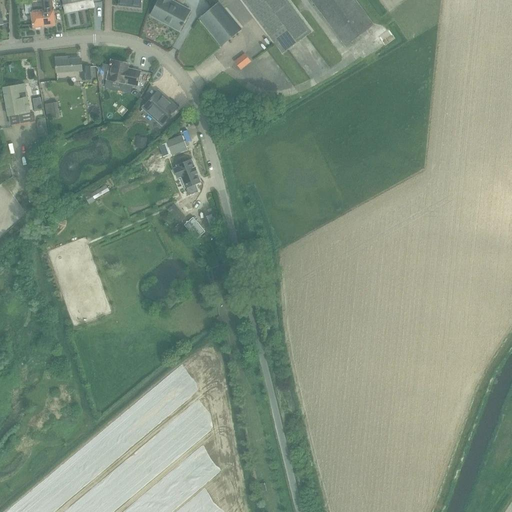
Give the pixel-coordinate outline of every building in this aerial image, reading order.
[(29,0),(33,28),(44,27),(40,0),(29,0)] [(40,0),(44,27),(55,26),(52,0),(40,0)] [(92,0),(63,0),(66,12),(94,6),(92,0)] [(119,0),(119,6),(140,8),(141,0),(119,0)] [(179,31),(184,22),(190,11),(172,1),(172,0),(159,0),(151,15),(179,31)] [(312,32),(287,0),(242,0),(283,54),(312,32)] [(356,0),(311,0),(346,46),(374,25),(356,0)] [(199,19),(221,46),(241,29),(219,2),(199,19)] [(244,54),(234,62),(241,70),(251,61),(244,54)] [(56,61),(56,71),(57,73),(81,71),(82,80),(91,79),(90,66),(82,67),(81,59),(56,61)] [(137,87),(138,81),(140,71),(128,69),(129,64),(111,60),(107,81),(137,87)] [(11,125),(21,123),(35,121),(34,114),(30,115),(25,84),(3,88),(8,116),(9,116),(11,125)] [(144,99),(148,103),(143,108),(162,125),(175,110),(168,104),(167,104),(164,101),(166,98),(159,91),(157,92),(151,86),(151,85),(144,99)] [(45,103),(47,117),(53,117),(53,118),(60,117),(58,102),(45,103)] [(38,125),(41,145),(50,143),(46,118),(41,119),(42,124),(38,125)] [(183,135),(167,141),(171,154),(188,148),(183,135)] [(181,177),(189,195),(192,194),(198,192),(195,184),(200,182),(197,174),(198,173),(195,168),(191,160),(177,166),(178,167),(174,169),(178,178),(181,177)] [(141,161),(132,166),(136,173),(145,169),(141,161)] [(148,178),(165,176),(163,166),(146,168),(148,178)] [(89,191),(84,194),(89,204),(95,201),(89,191)] [(186,219),(173,205),(167,210),(180,224),(186,219)] [(202,216),(190,220),(197,238),(209,234),(202,216)]
